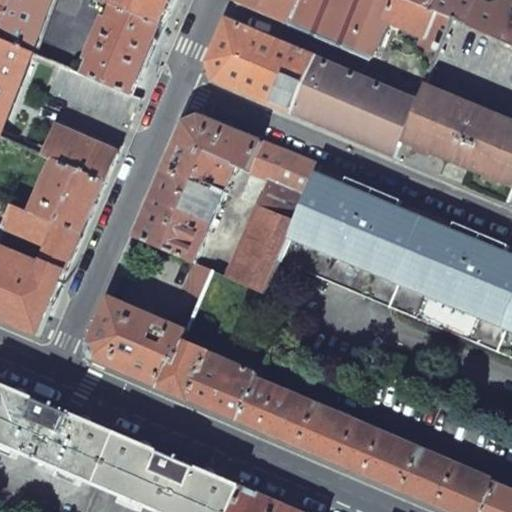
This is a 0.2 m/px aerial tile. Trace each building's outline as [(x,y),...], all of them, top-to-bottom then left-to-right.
[(12,0),(0,0),(0,27),(2,29),(12,0)] [(12,0),(2,29),(0,33),(0,39),(29,53),(34,55),(43,34),(56,0),(12,0)] [(119,0),(116,8),(119,9),(164,28),(176,0),(119,0)] [(240,0),(238,6),(243,8),(371,62),(388,24),(426,39),(423,46),(444,54),(457,21),(431,10),(407,0),(240,0)] [(407,0),(431,10),(436,0),(407,0)] [(480,0),(436,0),(431,10),(457,21),(469,26),(480,0)] [(511,0),(480,0),(469,26),(511,45),(511,0)] [(164,28),(119,9),(114,22),(109,20),(91,63),(95,65),(90,78),(135,97),(154,51),(164,28)] [(423,105),(230,24),(212,66),(219,83),(265,102),(401,159),(407,142),(423,105)] [(59,40),(43,34),(34,55),(63,66),(72,43),(60,39),(59,40)] [(0,122),(29,53),(0,39),(0,122)] [(90,78),(65,68),(54,94),(132,127),(143,101),(135,97),(90,78)] [(423,105),(407,142),(461,165),(511,186),(511,123),(499,118),(501,114),(475,103),(473,107),(429,89),(423,105)] [(180,143),(168,171),(228,194),(237,171),(261,180),(275,145),(202,117),(188,124),(180,143)] [(61,129),(48,159),(58,163),(108,183),(120,155),(61,129)] [(27,143),(0,131),(0,138),(24,149),(27,143)] [(320,164),(275,145),(261,180),(270,184),(260,209),(297,223),(316,177),(320,164)] [(108,183),(58,163),(33,217),(83,238),(108,183)] [(228,194),(168,171),(146,221),(138,239),(197,265),(228,194)] [(345,187),(316,177),(297,223),(280,261),(389,307),(424,220),(400,210),(403,202),(372,189),(349,179),(345,187)] [(0,202),(0,242),(15,209),(0,202)] [(0,320),(6,323),(40,337),(65,280),(83,238),(33,217),(15,209),(0,242),(0,320)] [(229,279),(265,295),(280,261),(297,223),(260,209),(229,279)] [(453,232),(424,220),(389,307),(497,352),(511,316),(511,256),(508,255),(511,247),(480,234),(456,224),(453,232)] [(215,273),(199,266),(186,294),(203,301),(215,273)] [(173,327),(111,300),(90,347),(95,361),(144,382),(158,388),(169,362),(175,364),(183,344),(188,333),(173,327)] [(511,316),(497,352),(511,358),(511,316)] [(262,378),(183,344),(175,364),(169,362),(158,388),(167,392),(199,406),(241,424),(258,387),(262,378)] [(0,444),(97,485),(117,435),(37,401),(0,385),(0,444)] [(361,475),(448,511),(487,511),(497,490),(281,397),(258,387),(241,424),(361,475)] [(166,456),(117,435),(97,485),(159,511),(236,511),(245,492),(246,489),(166,456)] [(511,511),(511,494),(498,488),(497,490),(487,511),(511,511)] [(298,511),(286,506),(246,489),(245,492),(236,511),(298,511)]
